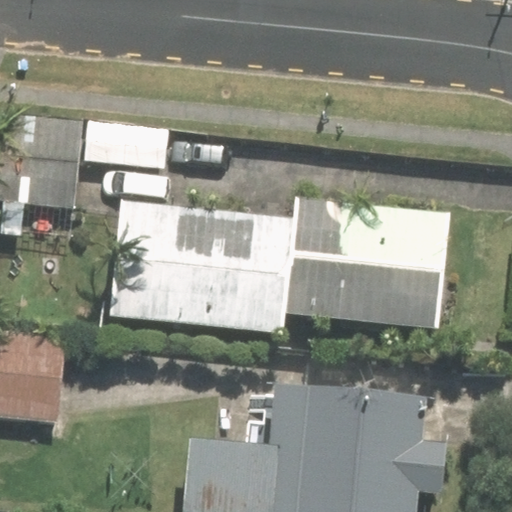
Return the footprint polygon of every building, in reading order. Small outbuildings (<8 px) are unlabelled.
[(0,205),(72,213),(80,125),(5,118),(0,137),(0,205)] [(84,124),(80,168),(159,176),(164,132),(84,124)] [(121,208),(110,321),(282,338),(283,319),(438,333),(448,221),(295,206),(293,224),(121,208)] [(0,335),(0,420),(57,425),(65,341),(0,335)] [(439,502),(444,455),(421,453),(426,410),(277,395),(271,456),(191,449),(184,511),(415,511),(417,500),(439,502)]
